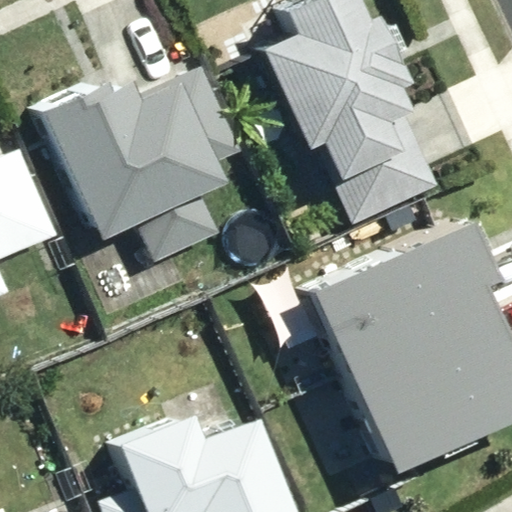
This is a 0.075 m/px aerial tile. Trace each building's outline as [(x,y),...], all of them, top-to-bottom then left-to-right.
[(270,0),(277,12),(238,32),(337,226),(411,189),(377,123),(407,107),(375,45),(359,53),(331,0),(270,0)] [(85,238),(118,223),(138,267),(218,231),(199,187),(231,173),(168,30),(21,95),(85,238)] [(0,137),(0,238),(35,224),(0,137)] [(295,286),(383,470),(511,409),(511,337),(504,342),(471,272),(486,265),(459,209),(295,286)] [(181,423),(172,399),(98,428),(117,476),(87,488),(96,511),(278,511),(235,402),(181,423)]
